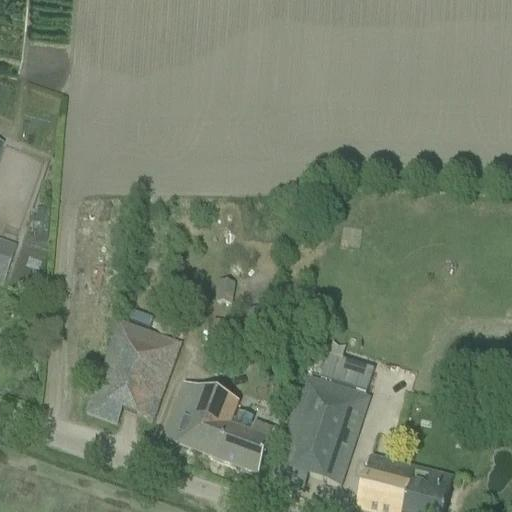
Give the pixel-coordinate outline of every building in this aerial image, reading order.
[(0,288),(14,249),(0,243),(0,288)] [(214,307),(232,308),(234,286),(216,284),(214,307)] [(260,342),(262,299),(246,299),(243,341),(260,342)] [(231,324),(212,322),(209,341),(229,343),(231,324)] [(152,424),(158,406),(180,349),(119,326),(92,398),(85,417),(116,428),(121,413),(152,424)] [(334,341),(320,385),(368,401),(382,357),(334,341)] [(339,490),(345,471),(368,401),(320,385),(304,380),(269,485),(302,495),(307,480),(339,490)] [(273,433),(254,426),(233,418),(237,408),(182,388),(161,445),(257,480),(269,445),(273,433)] [(444,511),(453,481),(370,460),(356,511),(444,511)]
